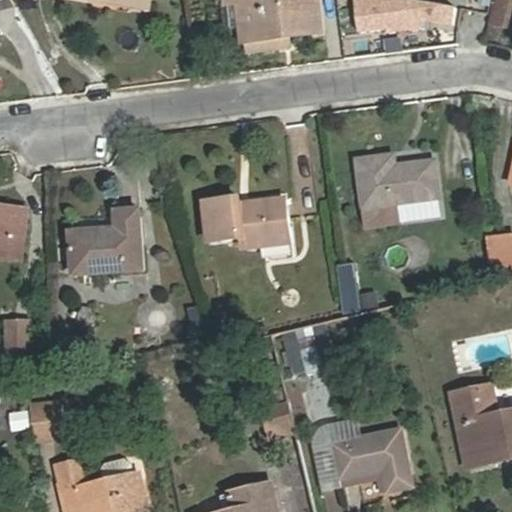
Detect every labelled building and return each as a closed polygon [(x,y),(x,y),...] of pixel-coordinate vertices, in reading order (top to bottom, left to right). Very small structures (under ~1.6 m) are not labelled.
[(150,0),(135,0),(134,7),(149,10),(150,0)] [(251,40),(290,35),(324,31),(320,0),(228,0),(229,3),(241,2),(246,40),(251,40)] [(292,45),(290,35),(251,40),(252,51),(292,45)] [(361,160),(370,227),(401,223),(399,203),(443,197),(438,162),(398,168),(396,156),(361,160)] [(248,249),(293,244),(289,201),(244,206),(243,199),(209,203),(212,240),(247,237),(248,249)] [(30,212),(0,207),(0,216),(13,218),(8,259),(24,261),(30,212)] [(77,275),(146,270),(143,210),(120,211),(121,229),(74,232),(77,275)] [(0,216),(0,257),(8,259),(13,218),(0,216)] [(511,271),(511,235),(487,239),(491,274),(511,271)] [(34,325),(12,325),(13,362),(34,362),(34,325)] [(296,341),(302,421),(339,418),(333,339),(296,341)] [(495,386),(456,394),(469,460),(509,453),(510,460),(511,459),(511,413),(501,416),(495,386)] [(37,444),(68,438),(60,399),(29,405),(37,444)] [(290,403),(266,407),(271,437),(295,433),(290,403)] [(30,411),(10,412),(11,432),(31,431),(30,411)] [(334,445),(342,480),(388,471),(392,492),(416,487),(403,431),(334,445)] [(509,453),(469,460),(470,468),(510,460),(509,453)] [(388,471),(342,480),(344,488),(381,481),(383,493),(392,492),(388,471)] [(143,476),(81,491),(86,511),(112,511),(113,511),(112,511),(147,511),(151,511),(143,476)] [(281,511),(275,486),(233,496),(236,511),(281,511)] [(112,511),(86,511),(81,491),(64,495),(68,511),(112,511),(113,511),(112,511)]
